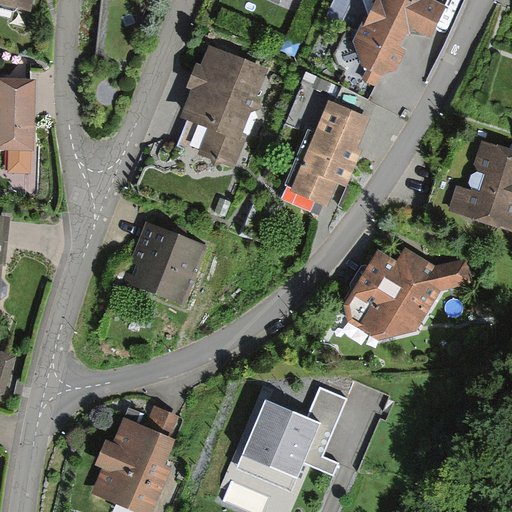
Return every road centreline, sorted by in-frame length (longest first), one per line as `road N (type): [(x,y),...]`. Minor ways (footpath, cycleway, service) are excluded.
road 1 (residential): [(481,0),(398,160),(282,303),(170,363),(102,384),(46,385)]
road 2 (residential): [(46,385),(66,299),(110,186)]
road 3 (residential): [(110,186),(85,168),(66,136),(68,0)]
road 4 (residential): [(110,186),(183,0)]
road 5 (residential): [(24,511),(46,385)]
